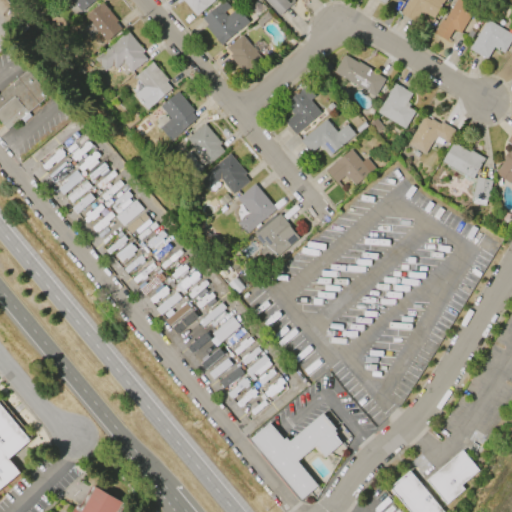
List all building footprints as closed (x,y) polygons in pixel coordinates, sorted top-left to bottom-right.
[(69,0),(97,0),(96,1),(95,0),(80,12),(69,0)] [(213,0),(195,16),(182,0),(213,0)] [(223,0),(228,7),(222,13),(225,17),(236,8),(248,22),(220,46),(204,27),(207,25),(201,18),(223,0)] [(278,16),(263,0),(284,0),(288,4),(292,0),(294,2),(278,16)] [(399,14),(407,0),(443,0),(444,1),(433,19),(420,11),(414,22),(399,14)] [(472,0),(477,3),(460,32),(453,28),(447,39),(450,41),(449,42),(433,33),(441,18),(444,19),(454,0),(472,0)] [(492,9),(497,0),(507,5),(502,14),(492,9)] [(85,17),(102,2),(117,20),(115,22),(121,30),(106,42),(98,32),(90,39),(82,29),(86,25),(87,26),(90,23),(85,17)] [(469,49),(486,19),(511,35),(511,37),(503,53),(493,47),(486,60),(469,49)] [(127,31),(143,51),(141,52),(146,59),(131,72),(123,62),(115,68),(112,64),(104,71),(94,58),(127,31)] [(241,35),(262,61),(244,76),(228,56),(230,54),(225,48),(241,35)] [(374,97),(332,72),(343,54),(357,63),(358,62),(370,69),(369,70),(385,79),(374,97)] [(171,89),(146,109),(134,94),(143,87),(134,76),(152,62),(168,81),(166,82),(171,89)] [(0,121),(0,93),(28,70),(49,94),(7,130),(0,121)] [(377,113),(394,83),(411,93),(406,102),(410,104),(408,107),(414,111),(404,128),(377,113)] [(320,113),(294,135),(279,118),(282,116),(285,121),(292,115),(289,111),(290,109),(285,103),(305,86),(314,96),(309,100),(320,113)] [(177,91),(193,111),(191,113),(196,119),(170,141),(159,128),(160,127),(155,122),(163,116),(167,120),(169,119),(159,106),(177,91)] [(138,118),(128,128),(123,123),(134,113),(138,118)] [(407,144),(423,116),(430,120),(431,118),(440,124),(441,122),(455,130),(448,143),(436,136),(434,141),(432,140),(424,153),(407,144)] [(299,140),(325,119),(336,132),(346,124),(354,134),(329,155),(323,148),(322,149),(318,145),(310,152),(299,140)] [(355,129),(364,122),(367,126),(358,133),(355,129)] [(203,123),(221,143),(218,145),(223,151),(207,165),(192,147),(186,139),(203,123)] [(511,133),(511,182),(511,184),(495,173),(504,159),(502,158),(507,152),(508,153),(511,147),(511,145),(506,142),(511,133)] [(484,158),(471,179),(441,162),(452,142),(469,152),(470,150),(484,158)] [(325,170),(350,149),(361,162),(366,158),(373,168),(365,174),(368,177),(355,187),(348,178),(347,179),(344,175),(338,180),(342,185),(339,187),(325,170)] [(229,154),(245,173),(243,175),(248,181),(232,195),(219,179),(206,189),(198,179),(229,154)] [(62,195),(79,180),(74,175),(57,189),(62,195)] [(491,180),(487,201),(485,201),(484,206),(471,203),(472,197),(471,197),(475,177),(491,180)] [(275,209),(245,235),(236,224),(248,213),(236,199),(253,184),(275,209)] [(253,235),(278,215),(298,239),(288,248),(289,250),(270,265),(259,252),(263,248),(253,235)] [(225,336),(238,328),(232,319),(219,328),(225,336)] [(242,375),(237,368),(218,382),(223,389),(242,375)] [(0,489),(0,403),(31,440),(7,460),(19,473),(0,489)] [(303,499),(259,448),(251,438),(270,422),(279,432),(284,438),(286,437),(290,441),(323,413),(337,429),(335,430),(338,433),(336,435),(342,443),(326,457),(316,446),(298,461),(319,486),(303,499)] [(425,480),(461,450),(478,470),(460,485),(464,490),(445,505),(425,480)] [(409,471),(443,511),(408,511),(389,487),(409,471)] [(71,511),(75,505),(79,507),(92,485),(126,504),(121,511),(71,511)]
